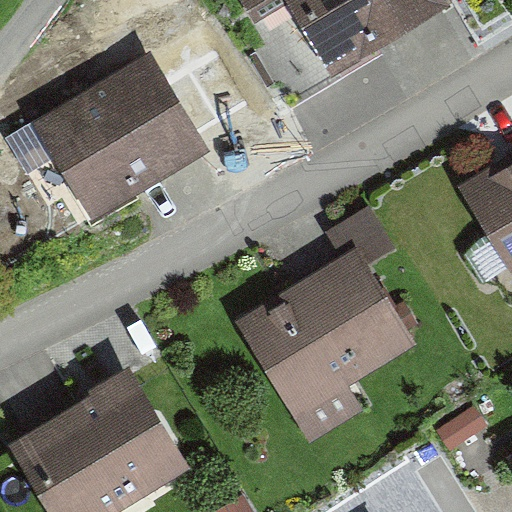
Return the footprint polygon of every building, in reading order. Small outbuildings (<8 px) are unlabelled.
[(238,0),(254,26),(291,4),(334,75),(451,5),(448,0),(238,0)] [(214,150),(154,51),(34,122),(34,120),(5,137),(48,209),(74,194),(92,223),(214,150)] [(511,156),(461,187),(511,271),(511,156)] [(398,249),(372,206),(327,234),(341,257),(236,321),(311,443),(365,410),(351,387),(420,345),(371,265),(398,249)] [(93,395),(11,443),(50,511),(119,511),(194,469),(133,365),(91,390),(93,395)] [(476,407),(439,431),(451,450),(489,427),(476,407)] [(421,511),(433,506),(409,462),(346,496),(354,511),(386,511),(398,506),(400,511),(421,511)] [(255,511),(244,494),(214,511),(255,511)]
